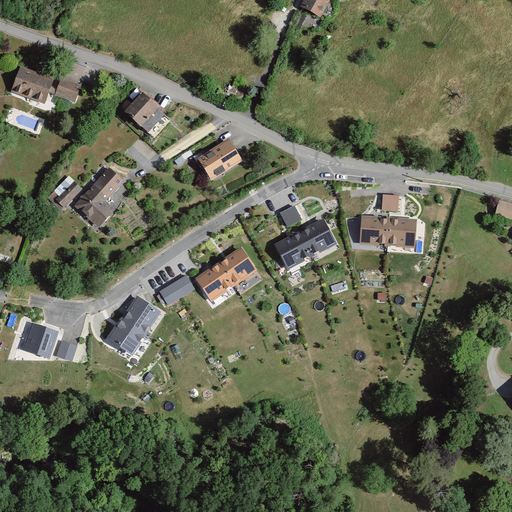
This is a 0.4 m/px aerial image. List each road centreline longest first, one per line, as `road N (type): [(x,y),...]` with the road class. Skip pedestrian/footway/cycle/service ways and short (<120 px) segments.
road 1 (residential): [(345,167),(0,27)]
road 2 (residential): [(345,167),(269,189),(86,309),(29,301)]
road 3 (residential): [(511,196),(345,167)]
